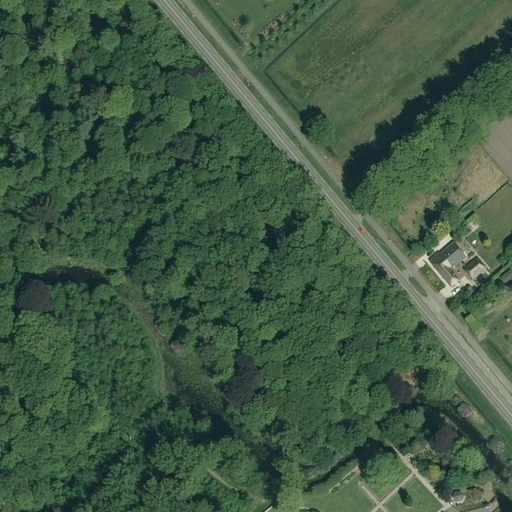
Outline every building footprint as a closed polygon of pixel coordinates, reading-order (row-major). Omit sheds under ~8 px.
[(466,258),(454,243),(439,255),(438,254),(429,261),(451,288),(458,282),(450,271),(466,258)] [(473,281),(487,269),(477,258),(463,270),(473,281)] [(511,274),(510,272),(500,280),(505,286),(511,280),(511,274)] [(474,292),(471,287),(466,292),(470,296),(474,292)] [(462,502),(464,497),(460,492),(455,493),(453,498),(456,503),(462,502)]
